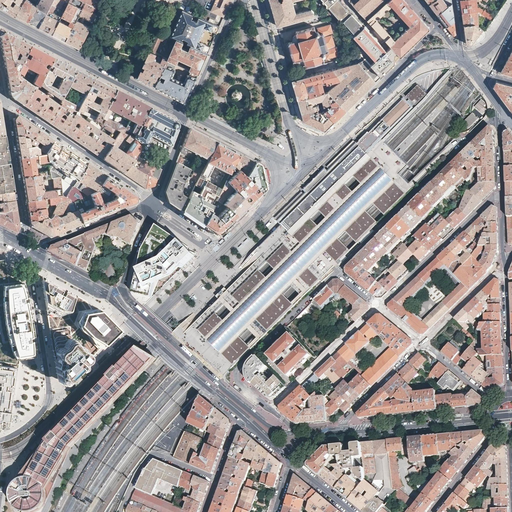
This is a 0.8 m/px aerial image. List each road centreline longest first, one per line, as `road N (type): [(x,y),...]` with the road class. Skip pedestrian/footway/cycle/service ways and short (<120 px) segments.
road 1 (residential): [(0,22),(185,118),(154,200)]
road 2 (residential): [(314,435),(296,435),(238,377),(337,271)]
road 3 (residential): [(337,271),(487,122),(499,128)]
road 4 (residential): [(497,405),(425,344),(332,433)]
road 5 (residential): [(337,271),(381,305),(501,189)]
road 6 (residential): [(0,440),(38,416),(49,390),(27,250)]
road 7 (residential): [(27,250),(99,292),(114,292),(149,213)]
road 8 (residential): [(154,200),(3,98)]
road 9 (tertiary): [(494,417),(332,433)]
road 10 (residential): [(3,98),(27,250)]
road 11 (residential): [(154,200),(27,250)]
road 12 (residential): [(504,263),(509,399)]
road 13 (residential): [(121,511),(153,453),(216,480)]
road 14 (residential): [(216,480),(237,421),(291,460)]
road 15 (residential): [(153,202),(204,240),(149,213)]
